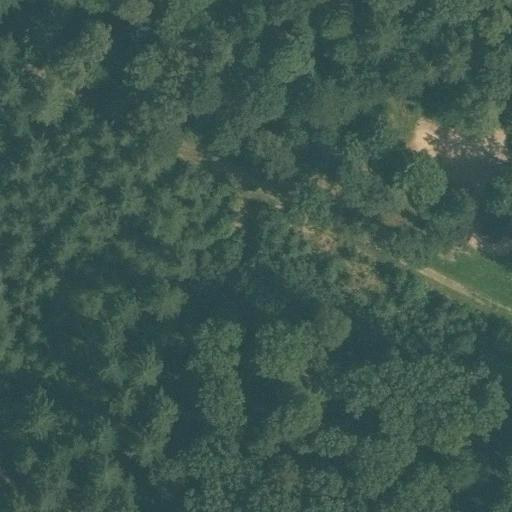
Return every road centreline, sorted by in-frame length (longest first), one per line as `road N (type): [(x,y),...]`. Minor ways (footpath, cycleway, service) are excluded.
road 1 (track): [(270,194),(0,53)]
road 2 (track): [(511,313),(270,194)]
